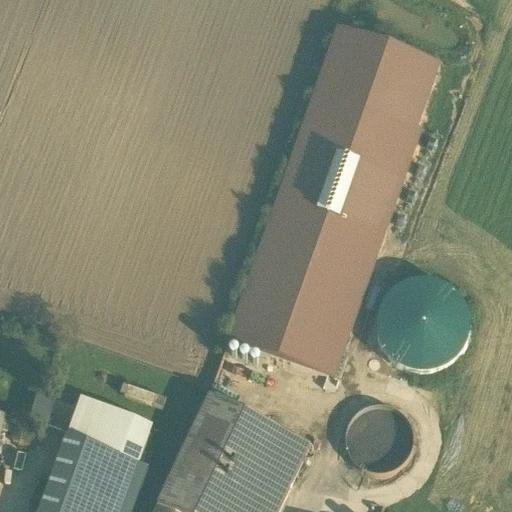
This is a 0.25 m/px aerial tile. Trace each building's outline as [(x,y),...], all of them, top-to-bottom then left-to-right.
[(437,67),(339,32),(228,345),(332,382),(419,138),(413,136),(437,67)] [(448,370),(461,357),(468,341),(468,323),(461,306),(448,293),(431,286),(413,286),(397,293),(384,306),(377,322),(377,340),(383,357),(396,370),(413,377),(431,377),(448,370)] [(166,403),(123,388),(119,398),(162,413),(166,403)] [(29,427),(44,432),(52,405),(45,403),(37,401),(29,427)] [(209,401),(157,509),(163,511),(244,511),(281,435),(209,401)] [(80,403),(66,441),(138,467),(151,428),(80,403)] [(406,425),(395,416),(382,411),(368,413),(356,419),(348,431),(345,444),(348,458),(356,469),(368,476),(382,478),(395,474),(406,464),(411,452),(411,438),(406,425)] [(281,435),(244,511),(278,511),(309,448),(281,435)] [(40,511),(121,511),(138,467),(66,441),(40,511)] [(133,511),(148,471),(138,467),(121,511),(133,511)]
